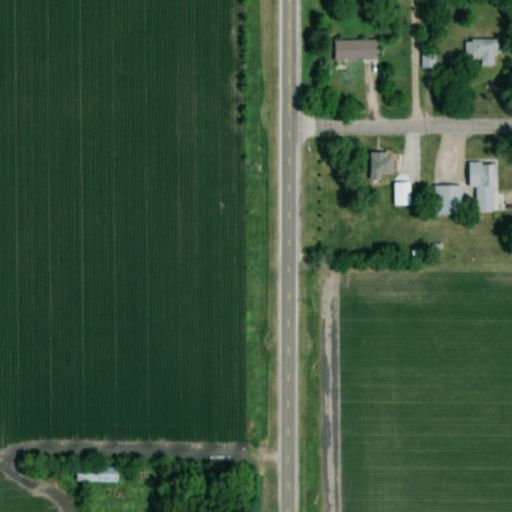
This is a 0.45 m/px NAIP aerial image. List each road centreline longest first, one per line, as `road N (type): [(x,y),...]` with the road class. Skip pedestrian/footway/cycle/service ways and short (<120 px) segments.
road 1 (tertiary): [(287,511),(291,0)]
road 2 (residential): [(291,130),(511,127)]
